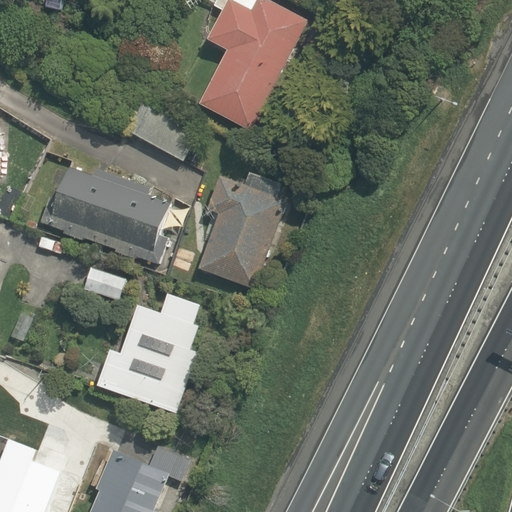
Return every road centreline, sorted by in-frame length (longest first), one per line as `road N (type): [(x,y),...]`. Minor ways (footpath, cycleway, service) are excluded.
road 1 (motorway): [(291,511),(511,121)]
road 2 (motorway): [(348,511),(511,151)]
road 3 (motorway): [(511,339),(423,511)]
